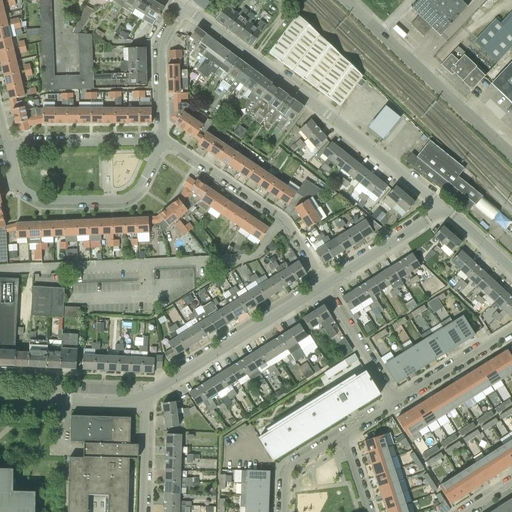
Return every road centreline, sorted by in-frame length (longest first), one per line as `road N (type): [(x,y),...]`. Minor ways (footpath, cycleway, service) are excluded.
road 1 (residential): [(441,207),(181,7)]
road 2 (residential): [(284,219),(251,258),(0,268)]
road 3 (residential): [(511,154),(347,0)]
road 4 (residential): [(145,396),(325,287)]
road 5 (residential): [(16,181),(43,200),(124,199),(143,182),(160,140)]
road 6 (residential): [(160,140),(7,142)]
road 7 (residential): [(160,140),(284,219)]
road 8 (residential): [(0,397),(145,396)]
road 9 (residential): [(325,287),(441,207)]
road 10 (residential): [(181,7),(159,49),(160,140)]
road 11 (residential): [(394,402),(511,329)]
road 12 (residential): [(325,287),(394,402)]
